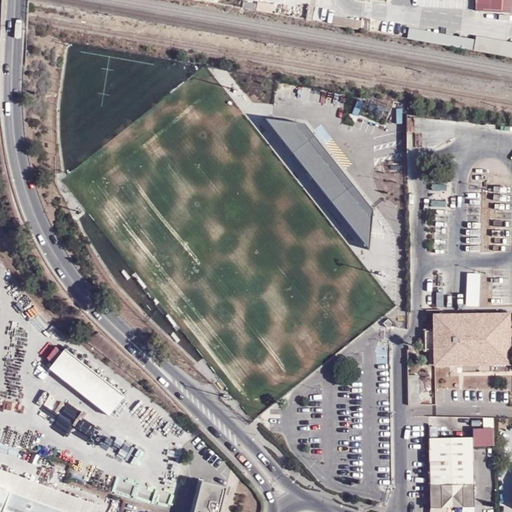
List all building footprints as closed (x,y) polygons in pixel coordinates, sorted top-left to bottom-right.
[(511,8),(511,0),(473,0),(473,8),(511,8)] [(333,15),(332,23),(357,26),(358,18),(333,15)] [(511,57),(511,42),(474,36),(472,51),(511,57)] [(311,129),(303,119),(291,129),(316,160),(329,150),(321,141),(318,143),(308,131),(311,129)] [(296,141),(284,125),(272,134),(284,151),(296,141)] [(361,153),(350,140),(341,148),(352,160),(361,153)] [(340,191),(361,173),(371,165),(361,153),(352,160),(351,161),(353,163),(341,173),(339,171),(329,178),(340,191)] [(365,179),(361,173),(340,191),(335,194),(344,206),(354,199),(349,192),(365,179)] [(478,305),(479,272),(466,272),(466,305),(478,305)] [(509,315),(434,316),(434,331),(434,351),(434,366),(510,365),(510,350),(509,330),(509,315)] [(434,351),(434,331),(424,331),(424,351),(434,351)] [(126,396),(65,349),(49,370),(110,416),(126,396)] [(407,374),(407,403),(418,404),(418,375),(407,374)] [(431,392),(431,376),(418,376),(419,393),(431,392)] [(42,411),(70,426),(77,413),(49,398),(42,411)] [(84,415),(75,425),(86,436),(95,426),(84,415)] [(446,511),(446,507),(462,508),(461,511),(474,511),(475,500),(473,437),(429,439),(430,511),(446,511)] [(0,511),(97,511),(100,506),(0,469),(0,511)] [(213,487),(201,484),(194,511),(218,511),(224,489),(213,487)]
